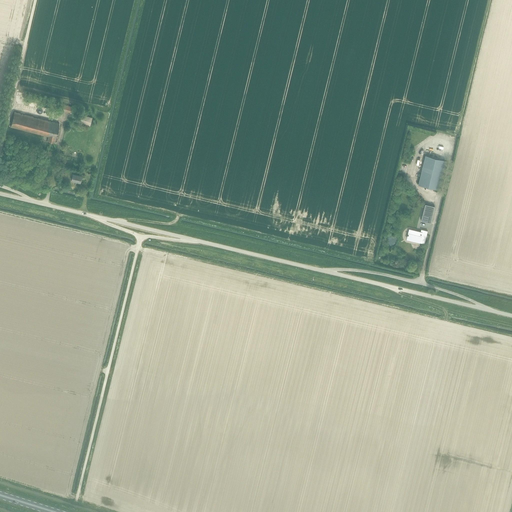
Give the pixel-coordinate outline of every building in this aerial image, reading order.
[(57,109),(74,113),(76,107),(59,103),(57,109)] [(47,141),(55,142),(60,124),(14,112),(11,127),(48,136),(47,141)] [(74,121),(90,125),(92,117),(77,113),(75,119),(74,121)] [(418,184),(437,189),(445,160),(425,155),(418,184)] [(71,180),(80,182),(81,178),(84,179),(85,175),(79,174),(79,175),(73,174),(71,180)] [(434,206),(425,204),(421,220),(430,222),(434,206)] [(420,242),(424,243),(427,231),(421,229),(420,232),(409,229),(407,238),(420,241),(420,242)]
